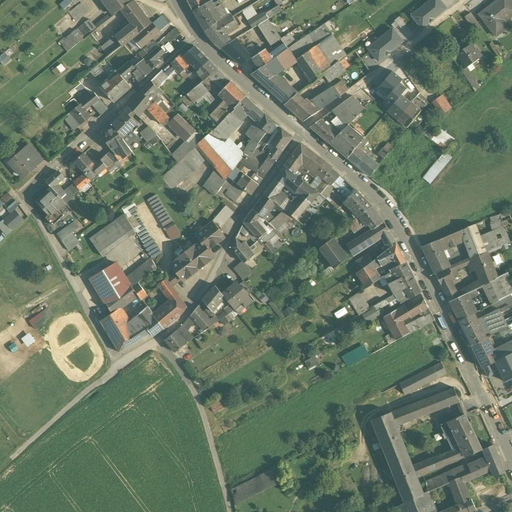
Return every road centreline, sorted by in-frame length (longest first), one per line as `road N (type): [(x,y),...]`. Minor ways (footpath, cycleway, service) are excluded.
road 1 (residential): [(196,37),(211,59),(378,200),(445,316),(511,460)]
road 2 (residential): [(196,37),(23,195)]
road 3 (track): [(0,469),(117,366)]
